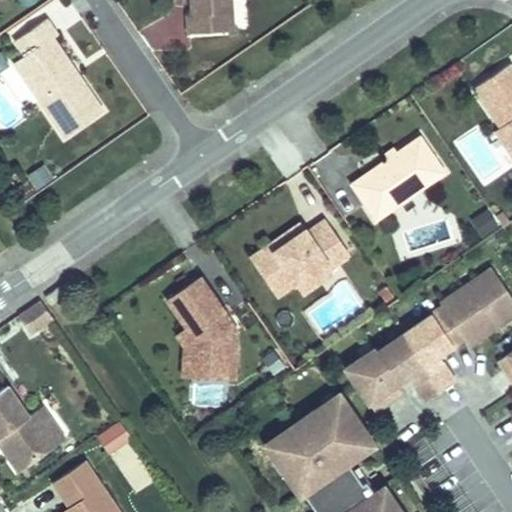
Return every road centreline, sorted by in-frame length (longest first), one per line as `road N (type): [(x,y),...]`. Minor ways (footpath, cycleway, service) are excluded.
road 1 (residential): [(204,156),(423,0)]
road 2 (residential): [(0,298),(204,156)]
road 3 (residential): [(97,0),(204,156)]
